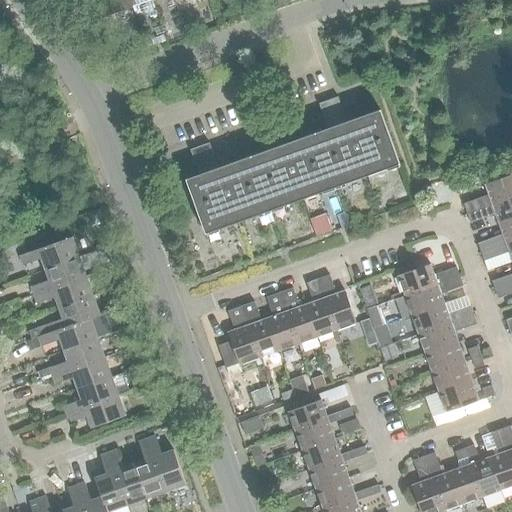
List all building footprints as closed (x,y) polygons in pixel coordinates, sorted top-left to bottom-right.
[(93,0),(101,20),(126,11),(121,0),(93,0)] [(121,0),(126,11),(151,2),(150,0),(121,0)] [(251,1),(239,5),(243,17),(255,12),(251,1)] [(398,166),(379,111),(346,123),(337,98),(319,104),(328,129),(315,134),(334,188),(398,166)] [(282,146),(273,120),(254,127),(263,153),(250,157),(269,211),(334,188),(315,134),(282,146)] [(218,168),(209,143),(189,149),(198,175),(186,180),(204,233),(269,211),(250,157),(218,168)] [(493,207),(511,199),(511,176),(485,186),(489,197),(464,206),(468,215),(469,215),(467,211),(479,207),(482,214),(494,210),(493,207)] [(468,215),(471,225),(496,216),(500,226),(511,221),(511,199),(493,207),(494,210),(482,214),(479,207),(467,211),(469,215),(468,215)] [(330,232),(324,215),(310,220),(315,237),(330,232)] [(511,221),(500,226),(503,236),(478,245),(481,253),(483,253),(481,249),(493,245),(495,252),(507,248),(506,244),(511,241),(511,221)] [(32,263),(36,274),(80,258),(73,238),(21,257),(24,266),(32,263)] [(511,262),(511,241),(506,244),(507,248),(495,252),(493,245),(481,249),(483,253),(481,253),(485,262),(509,254),(511,262)] [(87,277),(80,258),(36,274),(40,284),(31,287),(34,296),(87,277)] [(397,278),(405,299),(462,278),(458,269),(437,277),(433,266),(397,278)] [(511,276),(492,283),(495,292),(496,292),(495,288),(507,283),(509,290),(511,288),(511,276)] [(94,296),(87,277),(34,296),(37,304),(46,301),(50,312),(94,296)] [(330,277),(318,281),(336,333),(356,326),(345,293),(336,295),(330,277)] [(465,288),(462,278),(405,299),(411,318),(447,306),(443,296),(465,288)] [(317,339),(336,333),(318,281),(306,285),(313,304),(305,306),(317,339)] [(511,295),(511,288),(509,290),(507,283),(495,288),(496,292),(495,292),(498,300),(511,295)] [(279,295),(297,346),(317,339),(305,306),(299,308),(293,290),(279,295)] [(273,318),(266,320),(278,353),(297,346),(279,295),(266,299),(273,318)] [(101,317),(94,296),(50,312),(53,322),(45,325),(27,331),(30,340),(39,337),(48,334),(48,335),(91,320),(101,317)] [(254,303),(241,308),(259,360),(278,353),(266,320),(261,322),(254,303)] [(379,305),(366,310),(372,329),(385,325),(386,325),(379,305)] [(472,307),(450,315),(447,306),(411,318),(418,337),(475,316),(472,307)] [(239,367),(259,360),(241,308),(228,313),(234,331),(227,334),(231,343),(218,348),(226,368),(238,364),(239,367)] [(479,326),(475,316),(418,337),(425,356),(460,344),(457,334),(479,326)] [(91,320),(48,335),(48,334),(39,337),(42,346),(60,341),(64,352),(98,340),(91,320)] [(360,323),(364,334),(372,332),(368,320),(360,323)] [(385,325),(372,329),(379,348),(392,344),(385,325)] [(36,338),(26,342),(29,351),(39,348),(36,338)] [(105,358),(98,340),(64,352),(67,362),(50,368),(53,377),(105,358)] [(392,344),(379,348),(384,362),(398,357),(393,344),(392,344)] [(467,363),(460,344),(425,356),(432,375),(467,363)] [(467,350),(470,359),(479,356),(476,347),(467,350)] [(470,359),(474,368),(483,365),(479,356),(470,359)] [(111,377),(105,358),(53,377),(56,385),(74,379),(77,389),(111,377)] [(474,383),(467,363),(432,375),(439,395),(474,383)] [(53,377),(50,368),(37,373),(40,381),(53,377)] [(321,376),(311,380),(314,390),(325,386),(321,376)] [(119,397),(111,377),(77,389),(81,401),(63,407),(66,415),(119,397)] [(291,386),(295,398),(308,393),(304,382),(291,386)] [(481,402),(474,383),(439,395),(445,414),(481,402)] [(250,393),(255,407),(272,401),(267,386),(250,393)] [(481,389),(484,398),(493,395),(490,386),(481,389)] [(283,401),(293,397),(291,390),(280,394),(283,401)] [(125,416),(119,397),(66,415),(69,423),(87,417),(91,428),(125,416)] [(327,418),(322,402),(289,414),(296,433),(328,422),(327,418)] [(341,423),(353,418),(351,410),(338,415),(341,423)] [(302,452),(335,440),(330,427),(341,423),(338,415),(327,418),(328,422),(296,433),(302,452)] [(244,436),(262,429),(258,417),(239,424),(244,436)] [(511,435),(509,428),(500,431),(511,464),(511,435)] [(501,493),(511,489),(511,464),(500,431),(491,434),(498,455),(489,459),(501,493)] [(165,493),(184,486),(171,451),(161,454),(155,437),(146,440),(165,493)] [(144,500),(165,493),(146,440),(136,443),(142,461),(132,465),(144,500)] [(302,452),(309,472),(342,461),(341,458),(335,440),(302,452)] [(475,455),(471,445),(458,449),(462,460),(475,455)] [(259,446),(249,449),(255,467),(265,464),(259,446)] [(354,461),(367,456),(364,449),(352,454),(354,461)] [(462,460),(458,449),(445,454),(449,464),(462,460)] [(132,511),(147,507),(144,500),(132,465),(122,468),(116,451),(107,454),(126,506),(127,511),(132,511)] [(108,511),(126,506),(107,454),(99,456),(105,474),(92,478),(99,497),(100,497),(105,511),(108,511)] [(309,472),(316,491),(348,480),(343,465),(354,461),(352,454),(341,458),(342,461),(309,472)] [(434,454),(424,458),(443,511),(448,511),(463,507),(451,472),(442,475),(434,454)] [(420,511),(443,511),(424,458),(413,462),(421,483),(411,487),(420,511)] [(489,459),(470,466),(482,500),(501,493),(489,459)] [(470,466),(451,472),(463,507),(482,500),(470,466)] [(354,496),(348,480),(316,491),(323,510),(355,499),(354,496)] [(105,511),(100,497),(99,497),(89,501),(83,483),(74,486),(83,511),(105,511)] [(62,511),(83,511),(74,486),(66,488),(73,507),(62,510),(62,511)] [(367,499),(380,495),(378,488),(365,492),(367,499)] [(365,492),(354,496),(355,499),(323,510),(323,511),(359,511),(356,503),(367,499),(365,492)] [(0,496),(0,510),(0,511),(6,510),(10,508),(5,495),(0,496)] [(40,511),(62,511),(62,510),(56,511),(50,511),(45,496),(36,499),(40,511)] [(40,511),(36,499),(28,502),(31,511),(40,511)]
